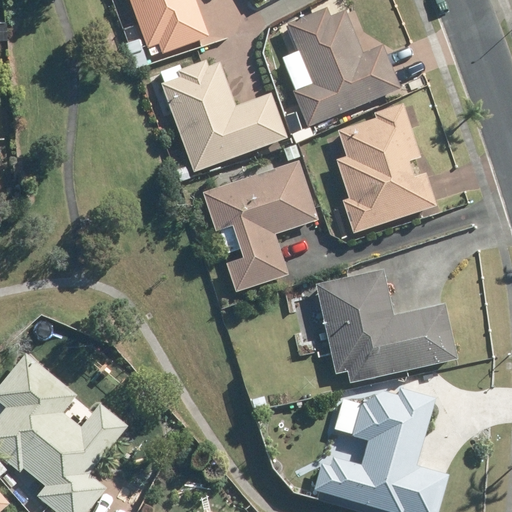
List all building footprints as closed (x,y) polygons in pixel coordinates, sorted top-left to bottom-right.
[(127,0),(147,54),(158,49),(159,51),(207,33),(195,0),(127,0)] [(323,6),(274,26),(284,50),(295,46),(309,81),(291,89),(306,123),(398,85),(380,41),(360,49),(343,7),(327,14),(323,6)] [(138,40),(127,44),(130,53),(141,49),(138,40)] [(143,51),(131,56),(135,67),(147,63),(143,51)] [(179,73),(159,80),(156,82),(187,165),(178,168),(182,178),(194,174),(192,169),(282,135),(265,92),(230,105),(214,61),(202,66),(199,58),(176,67),(179,73)] [(332,155),(345,195),(339,198),(349,230),(431,204),(421,170),(410,174),(405,157),(416,153),(400,100),(370,109),(371,116),(335,127),(343,152),(332,155)] [(299,127),(290,130),(295,141),(303,138),(299,127)] [(290,139),(278,144),(282,156),(295,151),(290,139)] [(292,158),(196,191),(209,229),(214,227),(222,252),(235,247),(238,255),(223,261),(232,290),(284,272),(270,231),(312,217),(292,158)] [(383,272),(316,285),(334,373),(348,370),(350,382),(456,360),(445,303),(391,314),(383,272)] [(0,420),(0,446),(27,468),(30,464),(53,482),(44,493),(68,511),(91,511),(113,484),(95,471),(134,422),(107,401),(88,425),(70,410),(84,392),(31,350),(0,389),(0,392),(14,403),(0,420)] [(258,387),(264,399),(275,394),(270,382),(258,387)] [(329,457),(326,466),(319,464),(312,489),(394,511),(433,511),(445,474),(412,464),(431,397),(396,387),(394,394),(379,390),(362,399),(361,403),(357,401),(357,404),(338,399),(331,426),(365,435),(357,465),(329,457)] [(13,467),(2,454),(0,455),(0,469),(4,474),(13,467)] [(0,511),(2,511),(17,499),(0,479),(0,511)]
